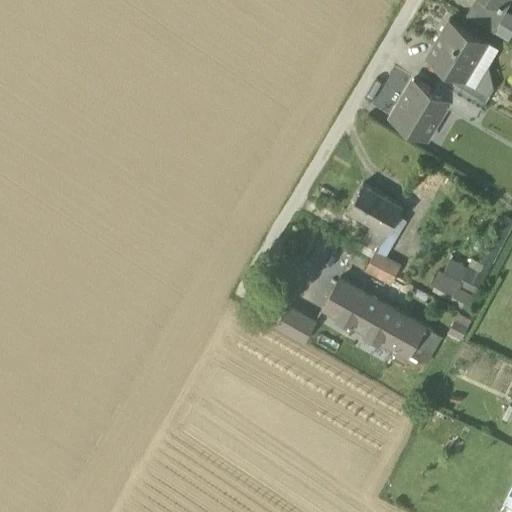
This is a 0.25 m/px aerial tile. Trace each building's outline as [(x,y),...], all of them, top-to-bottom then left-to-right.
[(473,0),(465,14),(492,30),(505,8),(499,5),(491,0),(473,0)] [(492,30),(507,39),(511,30),(511,12),(505,8),(492,30)] [(444,68),(461,78),(462,77),(484,39),(449,18),(426,57),(444,68)] [(498,47),(484,39),(462,77),(475,85),(487,65),(498,47)] [(493,84),(487,65),(475,85),(488,93),(493,84)] [(444,68),(438,79),(481,105),(488,93),(475,85),(462,77),(461,78),(444,68)] [(390,116),(424,136),(443,104),(446,98),(432,90),(412,78),(390,116)] [(472,121),(481,105),(438,79),(432,90),(446,98),(443,104),(472,121)] [(372,224),(387,233),(397,214),(401,207),(361,184),(347,210),(372,224)] [(379,244),(374,253),(384,258),(406,220),(397,214),(387,233),(380,244),(379,244)] [(511,218),(508,217),(479,272),(486,275),(511,226),(511,218)] [(379,244),(380,244),(387,233),(372,224),(365,236),(379,244)] [(379,244),(365,236),(357,250),(372,258),(374,253),(379,244)] [(365,271),(390,285),(395,276),(400,266),(384,258),(374,253),(372,258),(370,261),(365,271)] [(442,271),(460,281),(468,268),(450,257),(442,271)] [(479,272),(468,268),(460,281),(463,282),(460,287),(475,295),(486,275),(479,272)] [(469,307),(475,295),(460,287),(463,282),(460,281),(442,271),(439,270),(430,286),(469,307)] [(366,333),(380,340),(397,311),(340,279),(323,308),(366,333)] [(275,327),(303,343),(315,322),(287,306),(275,327)] [(392,347),(407,356),(408,355),(423,327),(424,326),(397,311),(380,340),(392,347)] [(473,320),(458,312),(446,333),(462,341),(473,320)] [(408,355),(425,365),(441,337),(423,327),(408,355)] [(380,340),(366,333),(359,347),(384,361),(392,347),(380,340)]
